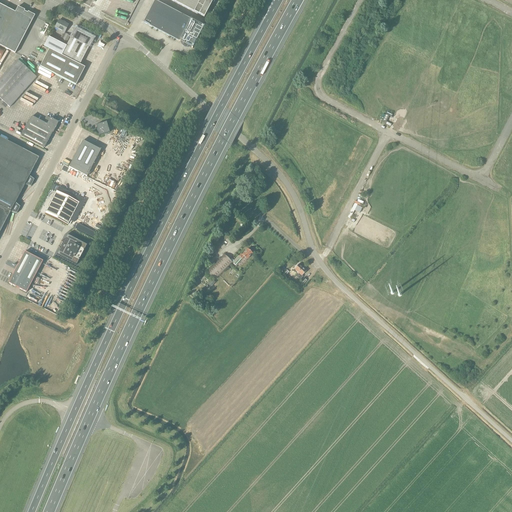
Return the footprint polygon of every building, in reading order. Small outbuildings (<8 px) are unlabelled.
[(190,19),(155,0),(143,22),(179,41),(178,41),(179,42),(179,41),(184,44),(184,43),(188,45),(187,45),(192,48),(192,49),(204,26),(190,19),(191,19),(190,18),(190,19)] [(187,0),(184,6),(189,9),(193,1),(190,0),(187,0)] [(209,0),(206,0),(203,7),(208,9),(212,1),(209,0)] [(198,4),(193,1),(189,9),(194,12),(198,4)] [(0,45),(15,53),(35,15),(18,6),(15,12),(0,4),(0,45)] [(194,12),(199,14),(203,7),(198,4),(194,12)] [(203,7),(199,14),(204,17),(208,9),(203,7)] [(55,27),(62,31),(61,32),(64,33),(68,25),(59,20),(55,27)] [(79,65),(93,38),(75,28),(71,37),(67,45),(66,46),(49,37),(44,46),(49,49),(40,67),(76,85),(85,67),(79,65)] [(0,79),(0,98),(10,107),(36,77),(17,60),(0,79)] [(382,122),(390,127),(391,125),(386,122),(389,116),(392,117),(393,115),(387,113),(386,115),(383,114),(380,119),(383,120),(382,122)] [(29,120),(21,136),(21,137),(36,144),(43,148),(45,144),(52,132),(53,133),(53,132),(55,129),(55,128),(56,126),(58,123),(58,122),(50,118),(46,116),(44,121),(46,122),(45,123),(32,116),(30,120),(29,120)] [(99,124),(96,125),(97,128),(99,136),(110,132),(106,122),(105,122),(99,124)] [(0,206),(10,211),(10,212),(11,212),(15,213),(16,213),(20,207),(19,206),(16,203),(15,203),(24,185),(31,186),(34,180),(33,179),(30,177),(30,176),(29,176),(39,157),(14,144),(0,137),(0,206)] [(100,150),(82,140),(69,167),(87,176),(100,150)] [(79,202),(56,191),(45,213),(67,225),(79,202)] [(0,231),(10,211),(0,206),(0,231)] [(59,249),(56,254),(76,265),(87,245),(67,235),(64,240),(63,241),(63,243),(62,243),(62,245),(61,244),(61,246),(60,246),(60,248),(59,249)] [(239,256),(237,259),(239,261),(241,259),(242,259),(244,257),(247,259),(252,253),(247,249),(242,255),(241,254),(239,256)] [(25,252),(18,265),(8,283),(26,292),(43,261),(25,252)] [(232,263),(224,254),(206,272),(215,280),(232,263)] [(306,271),(299,264),(292,271),(294,272),(295,270),(297,272),(296,273),(298,274),(299,274),(300,275),(297,278),(300,280),(303,277),(302,276),(306,271)]
